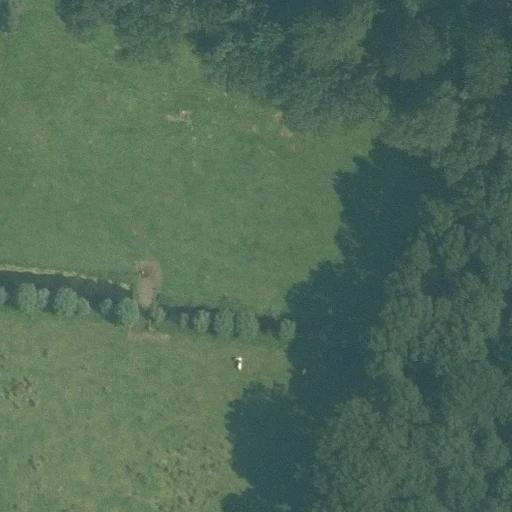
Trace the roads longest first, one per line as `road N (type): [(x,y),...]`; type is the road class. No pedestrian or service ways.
road 1 (track): [(361,511),(502,105)]
road 2 (track): [(502,105),(201,0)]
